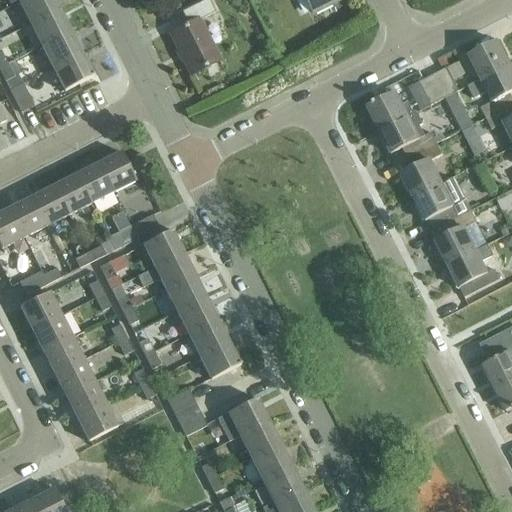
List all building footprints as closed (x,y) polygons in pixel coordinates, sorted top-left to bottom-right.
[(26,0),(19,4),(30,26),(59,11),(53,0),(26,0)] [(201,22),(217,14),(209,0),(207,0),(183,12),(190,26),(172,35),(192,76),(221,61),(201,22)] [(305,0),(313,14),(340,0),(305,0)] [(30,26),(41,48),(70,33),(59,11),(30,26)] [(496,31),(475,43),(480,51),(500,39),(496,31)] [(41,48),(52,70),(81,55),(70,33),(41,48)] [(471,58),(482,80),(508,67),(504,59),(506,58),(499,44),(471,58)] [(81,55),(52,70),(64,93),(94,78),(93,77),(92,77),(81,55)] [(7,65),(0,68),(0,73),(5,83),(14,78),(7,65)] [(482,110),(487,120),(511,107),(511,98),(510,94),(511,93),(511,74),(508,67),(482,80),(468,87),(475,99),(488,93),(494,104),(482,110)] [(448,69),(434,76),(446,99),(459,92),(448,69)] [(446,99),(434,76),(420,83),(432,106),(446,99)] [(9,92),(21,115),(34,108),(22,85),(9,92)] [(378,124),(381,131),(408,118),(397,96),(368,110),(376,125),(378,124)] [(505,124),(511,138),(511,107),(487,120),(492,131),(505,124)] [(404,150),(409,160),(437,146),(432,136),(420,142),(414,130),(421,127),(414,115),(408,118),(381,131),(385,139),(383,140),(391,156),(404,150)] [(411,192),(415,200),(442,186),(430,162),(443,156),(437,146),(409,160),(415,171),(402,178),(410,193),(411,192)] [(121,154),(98,166),(113,195),(136,183),(121,154)] [(130,160),(137,172),(147,167),(141,154),(134,158),(130,160)] [(98,166),(76,177),(91,206),(113,195),(98,166)] [(76,177),(54,188),(68,217),(91,206),(76,177)] [(427,222),(432,232),(471,213),(466,202),(465,202),(454,180),(442,186),(415,200),(419,207),(417,208),(425,223),(427,222)] [(54,188),(32,199),(46,228),(68,217),(54,188)] [(511,191),(498,197),(503,209),(511,205),(511,191)] [(32,199),(9,210),(24,239),(46,228),(32,199)] [(24,239),(9,210),(0,215),(0,248),(1,251),(24,239)] [(445,258),(450,267),(476,253),(464,229),(476,223),(471,213),(432,232),(437,243),(436,244),(443,259),(445,258)] [(159,230),(152,217),(130,228),(137,241),(159,230)] [(137,241),(130,228),(108,239),(115,252),(124,248),(137,241)] [(143,247),(154,270),(183,256),(172,234),(173,234),(172,232),(143,247)] [(476,253),(450,267),(453,274),(451,275),(459,289),(460,289),(465,298),(499,281),(494,272),(488,275),(482,263),(494,257),(489,246),(476,253)] [(101,248),(87,255),(92,264),(105,257),(101,248)] [(92,264),(87,255),(75,261),(79,270),(92,264)] [(160,281),(165,292),(194,278),(183,256),(154,270),(138,278),(144,289),(160,281)] [(100,269),(106,282),(115,278),(109,265),(100,269)] [(56,270),(43,277),(48,286),(61,280),(56,270)] [(48,286),(43,277),(41,273),(19,284),(26,297),(48,286)] [(165,292),(177,315),(206,300),(194,278),(165,292)] [(89,287),(95,300),(104,296),(98,283),(89,287)] [(20,309),(32,332),(61,318),(49,295),(20,309)] [(104,296),(95,300),(102,313),(111,309),(104,296)] [(147,296),(135,297),(138,320),(150,318),(147,296)] [(116,301),(122,314),(131,310),(125,297),(116,301)] [(177,315),(188,337),(217,322),(206,300),(177,315)] [(131,310),(122,314),(129,327),(138,323),(131,310)] [(32,332),(43,354),(72,340),(61,318),(32,332)] [(188,337),(199,359),(228,344),(217,322),(188,337)] [(111,332),(117,345),(126,340),(120,327),(111,332)] [(43,354),(54,376),(83,362),(72,340),(43,354)] [(126,340),(117,345),(124,358),(133,353),(126,340)] [(485,368),(496,390),(511,382),(511,353),(511,354),(511,353),(511,340),(492,350),(498,361),(485,368)] [(138,345),(145,359),(154,354),(147,341),(138,345)] [(228,344),(199,359),(211,382),(240,367),(240,365),(239,366),(228,344)] [(154,354),(145,359),(151,372),(160,367),(154,354)] [(54,376),(65,399),(94,384),(83,362),(54,376)] [(133,376),(140,389),(149,384),(142,371),(133,376)] [(511,411),(511,382),(496,390),(508,414),(511,411)] [(65,399),(76,421),(105,406),(94,384),(65,399)] [(149,384),(140,389),(147,402),(156,397),(149,384)] [(167,402),(173,415),(195,404),(188,391),(167,402)] [(228,415),(239,439),(268,424),(257,402),(258,402),(257,400),(228,415)] [(173,415),(179,426),(200,415),(195,404),(173,415)] [(105,406),(76,421),(88,444),(117,429),(105,406)] [(200,415),(179,426),(185,439),(206,428),(200,415)] [(239,439),(250,461),(279,446),(268,424),(239,439)] [(250,461),(262,483),(291,468),(279,446),(250,461)] [(201,469),(207,482),(216,478),(210,465),(201,469)] [(262,483),(273,505),(302,490),(291,468),(262,483)] [(216,478),(207,482),(214,496),(223,491),(216,478)] [(262,511),(312,511),(302,490),(273,505),(262,510),(262,511)] [(54,491),(31,502),(35,511),(82,511),(72,491),(57,498),(54,491)] [(238,511),(258,511),(252,498),(236,504),(238,511)] [(35,511),(31,502),(11,511),(35,511)]
